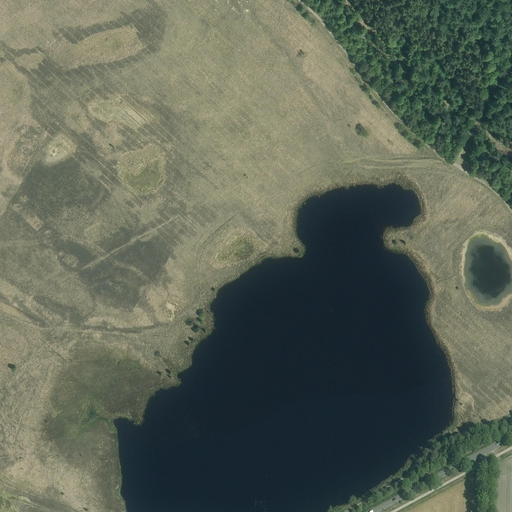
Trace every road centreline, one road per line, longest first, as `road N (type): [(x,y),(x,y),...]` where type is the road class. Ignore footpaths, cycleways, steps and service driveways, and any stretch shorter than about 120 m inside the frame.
road 1 (track): [(300,0),(410,131),(511,211)]
road 2 (track): [(511,415),(435,446),(406,477),(346,511)]
road 3 (tertiary): [(374,511),(511,437)]
